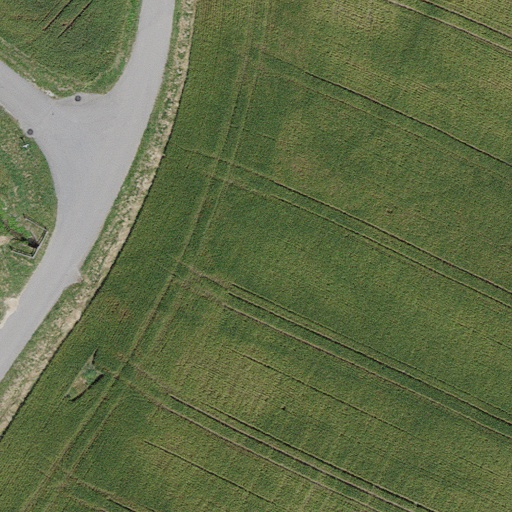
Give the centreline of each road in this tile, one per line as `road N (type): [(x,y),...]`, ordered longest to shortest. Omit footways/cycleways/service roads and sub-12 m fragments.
road 1 (residential): [(0,351),(109,172),(156,38),(157,0)]
road 2 (track): [(109,172),(0,80)]
